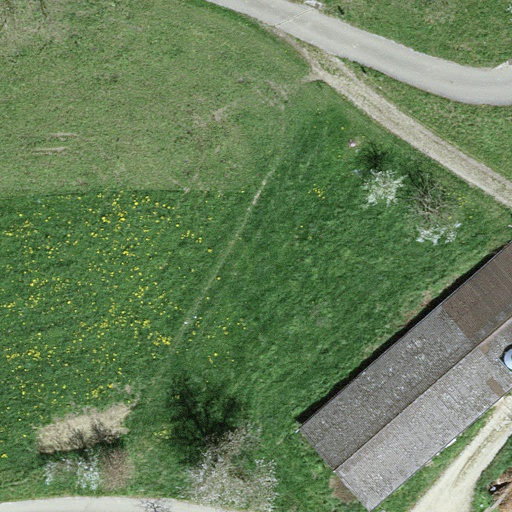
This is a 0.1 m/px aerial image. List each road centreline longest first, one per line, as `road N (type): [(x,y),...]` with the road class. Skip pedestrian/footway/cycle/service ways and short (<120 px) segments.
road 1 (unclassified): [(511,83),(317,36),(208,0)]
road 2 (track): [(317,36),(348,99),(511,208)]
